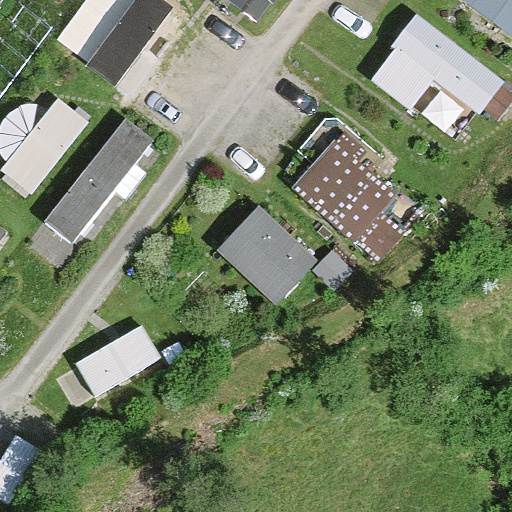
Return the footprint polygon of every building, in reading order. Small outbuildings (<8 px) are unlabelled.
[(511,0),(458,0),(511,40),(511,0)] [(102,53),(90,69),(121,92),(173,24),(142,1),(119,32),(89,10),(73,31),(102,53)] [(0,58),(11,67),(39,28),(17,12),(0,35),(0,58)] [(391,51),(367,81),(403,110),(428,79),(472,114),(477,108),(493,120),(511,97),(497,85),(498,83),(413,15),(387,48),(391,51)] [(0,158),(2,160),(0,162),(0,175),(27,196),(82,122),(50,98),(26,131),(8,117),(0,127),(0,158)] [(118,119),(39,224),(68,245),(109,189),(121,198),(141,171),(132,164),(148,141),(118,119)] [(332,143),(291,190),(373,260),(397,232),(378,215),(394,196),(332,143)] [(254,206),(212,250),(270,304),(312,260),(254,206)] [(73,368),(55,378),(71,407),(156,360),(137,326),(70,362),(73,368)] [(8,431),(0,445),(0,501),(11,507),(43,450),(8,431)]
